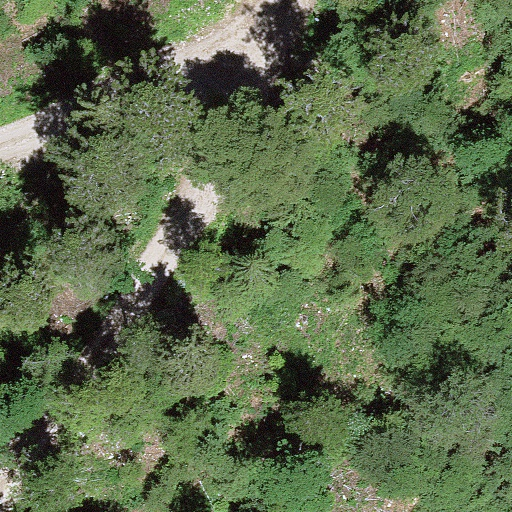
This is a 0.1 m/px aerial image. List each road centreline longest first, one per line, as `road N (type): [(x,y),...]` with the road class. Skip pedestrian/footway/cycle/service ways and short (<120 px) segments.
road 1 (track): [(264,71),(191,217),(0,505)]
road 2 (track): [(300,0),(264,71),(167,76),(0,145)]
